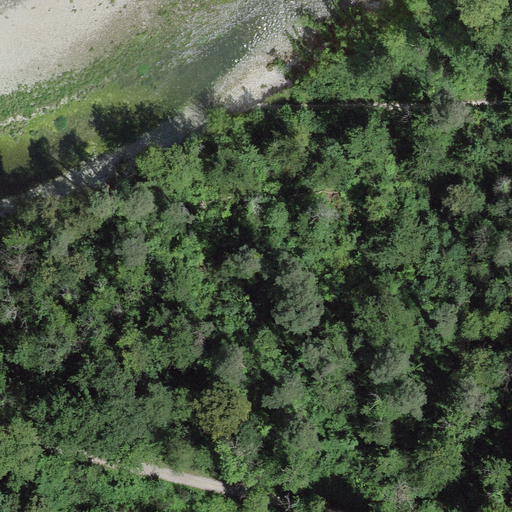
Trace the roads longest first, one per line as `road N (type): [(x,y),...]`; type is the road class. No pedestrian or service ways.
road 1 (track): [(0,429),(342,511)]
road 2 (track): [(213,106),(511,103)]
